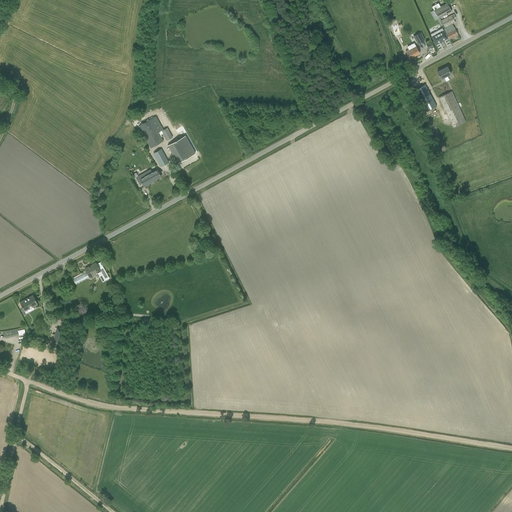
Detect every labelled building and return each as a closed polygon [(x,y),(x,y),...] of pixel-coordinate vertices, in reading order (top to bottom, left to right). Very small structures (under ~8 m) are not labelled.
[(438,3),(432,7),(434,11),(439,18),(440,18),(450,12),(451,11),(447,3),(440,7),(438,3)] [(452,15),(441,20),(445,28),(443,28),(449,39),(457,35),(452,24),(455,22),(454,19),(456,18),(453,14),(452,15)] [(442,28),(430,34),(436,45),(447,38),(442,28)] [(419,33),(414,36),(418,44),(424,41),(419,33)] [(406,53),(407,54),(409,59),(419,53),(413,43),(407,46),(409,51),(406,53)] [(450,74),(447,67),(437,72),(440,78),(450,74)] [(456,75),(445,79),(448,86),(458,81),(456,75)] [(413,90),(416,95),(425,112),(437,106),(427,89),(425,84),(413,90)] [(438,97),(452,128),(466,122),(452,91),(438,97)] [(432,126),(440,123),(436,112),(428,115),(432,126)] [(155,117),(138,126),(151,149),(163,141),(158,132),(163,130),(155,117)] [(162,131),(167,140),(172,137),(167,128),(162,131)] [(185,136),(168,145),(178,163),(195,153),(185,136)] [(161,149),(153,153),(161,167),(168,162),(161,149)] [(156,169),(143,177),(139,179),(141,182),(141,183),(142,183),(144,187),(161,177),(159,175),(160,174),(159,173),(159,174),(156,169)] [(96,263),(85,269),(87,273),(89,277),(89,278),(90,278),(90,279),(91,279),(92,278),(93,278),(93,277),(93,276),(93,275),(99,271),(102,276),(104,280),(108,277),(107,274),(105,271),(103,267),(99,269),(96,263)] [(33,295),(19,302),(24,311),(28,309),(30,311),(34,309),(32,307),(37,304),(33,295)] [(75,321),(74,313),(59,317),(61,325),(75,321)] [(65,329),(57,327),(52,343),(60,345),(65,329)] [(17,329),(4,331),(4,333),(2,334),(2,337),(5,337),(5,338),(18,335),(17,329)]
